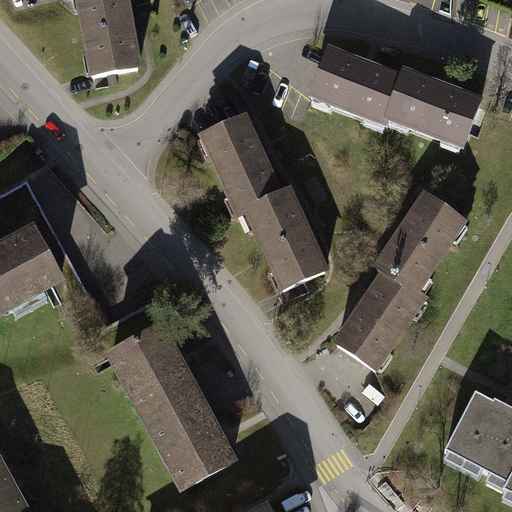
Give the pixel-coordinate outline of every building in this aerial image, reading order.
[(75,0),(92,83),(144,73),(129,0),(75,0)] [(307,105),(387,134),(389,126),(403,88),(324,59),(307,105)] [(389,126),(469,155),(486,109),(406,80),(403,88),(389,126)] [(204,146),(239,222),(246,219),(284,202),(249,125),(204,146)] [(246,219),(281,296),(326,276),(291,199),(284,202),(246,219)] [(424,204),(379,275),(386,280),(421,302),(466,230),(424,204)] [(0,253),(0,325),(63,291),(33,236),(0,253)] [(386,280),(341,351),(382,377),(427,306),(421,302),(386,280)] [(111,362),(147,431),(201,404),(165,335),(111,362)] [(511,479),(511,413),(477,395),(446,455),(509,486),(511,479)] [(236,471),(201,404),(147,431),(182,499),(236,471)] [(0,511),(23,511),(0,470),(0,511)] [(511,479),(509,486),(503,492),(511,496),(511,479)]
